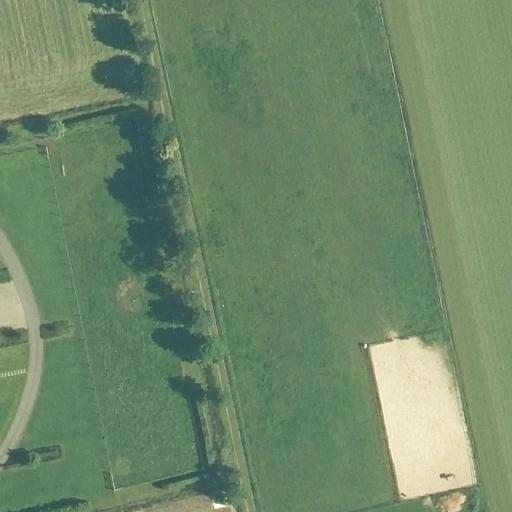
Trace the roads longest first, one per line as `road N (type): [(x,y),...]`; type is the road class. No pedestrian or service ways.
road 1 (unknown): [(252,511),(146,0)]
road 2 (unknown): [(0,461),(34,375),(34,329),(0,247)]
